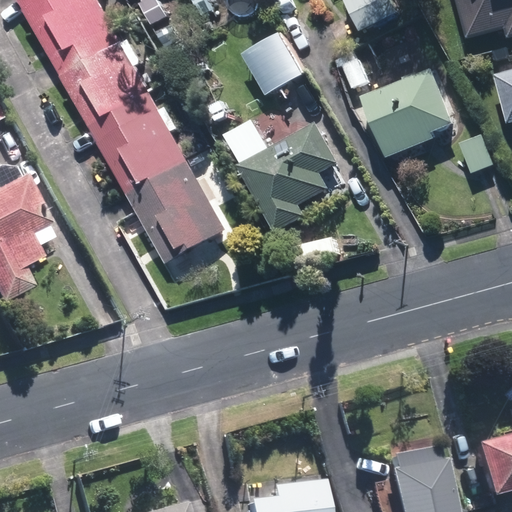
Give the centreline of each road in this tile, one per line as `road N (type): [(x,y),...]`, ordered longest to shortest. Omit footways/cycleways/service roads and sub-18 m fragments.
road 1 (unclassified): [(175,375),(0,52)]
road 2 (tertiary): [(175,375),(511,281)]
road 3 (tertiary): [(0,423),(175,375)]
